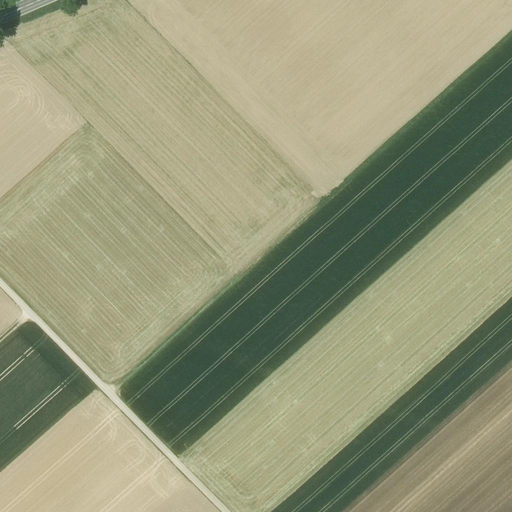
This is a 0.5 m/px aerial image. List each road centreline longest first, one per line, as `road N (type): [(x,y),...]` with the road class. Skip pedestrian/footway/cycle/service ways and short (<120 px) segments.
road 1 (track): [(511,33),(109,394)]
road 2 (track): [(0,282),(224,511)]
